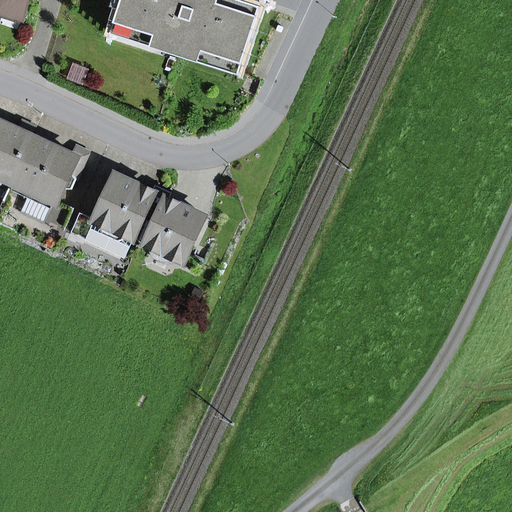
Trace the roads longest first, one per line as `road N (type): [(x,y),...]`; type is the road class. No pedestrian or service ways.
road 1 (residential): [(326,0),(266,122),(217,154),(146,151),(0,82)]
road 2 (track): [(299,511),(393,431),(434,377),(511,218)]
